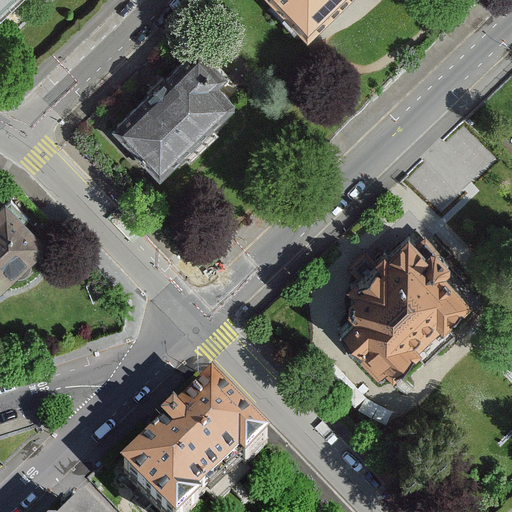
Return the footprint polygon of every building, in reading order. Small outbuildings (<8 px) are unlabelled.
[(0,0),(0,11),(4,7),(12,0),(0,0)] [(281,0),(308,27),(336,0),(281,0)] [(195,135),(230,101),(231,100),(231,99),(231,98),(231,97),(239,89),(230,79),(210,58),(216,52),(208,43),(201,49),(199,46),(165,79),(162,76),(155,83),(148,90),(151,92),(117,125),(135,143),(160,169),(195,135)] [(314,110),(334,131),(368,98),(348,77),(314,110)] [(314,110),(297,125),(318,146),(334,131),(314,110)] [(241,168),(206,202),(232,230),(267,196),(241,168)] [(0,285),(48,240),(6,196),(0,202),(0,285)] [(418,245),(409,236),(387,256),(385,253),(385,250),(383,250),(383,253),(374,262),(365,253),(359,259),(353,265),(362,274),(352,283),(349,283),(349,285),(352,285),(358,291),(351,298),(351,304),(358,311),(342,327),(338,327),(338,329),(342,329),(379,368),(383,372),(395,384),(400,379),(425,356),(425,357),(440,343),(455,328),(484,301),(479,296),(448,263),(441,255),(425,238),(418,245)] [(100,274),(84,337),(122,326),(130,300),(100,274)] [(511,322),(495,338),(511,356),(511,322)] [(273,445),(212,383),(118,473),(155,511),(196,511),(202,506),(198,501),(239,462),(247,470),(273,445)] [(95,511),(86,503),(76,511),(95,511)]
